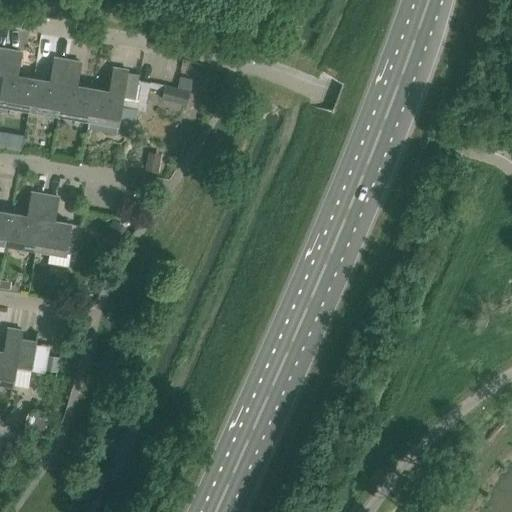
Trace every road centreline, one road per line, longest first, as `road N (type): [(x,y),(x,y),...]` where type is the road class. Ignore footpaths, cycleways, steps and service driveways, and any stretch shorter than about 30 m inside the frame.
road 1 (primary): [(213,511),(376,141),(427,0)]
road 2 (residential): [(245,66),(0,18)]
